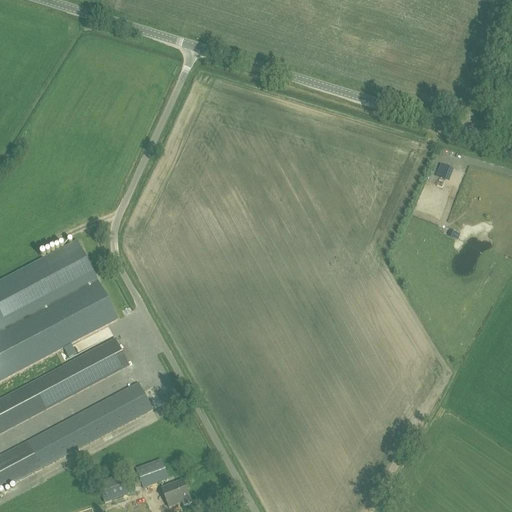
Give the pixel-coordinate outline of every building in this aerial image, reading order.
[(459,234),(450,230),(448,235),(457,239),(459,234)] [(0,383),(118,321),(76,242),(0,282),(0,383)] [(0,491),(153,411),(139,384),(0,457),(0,435),(129,367),(115,340),(0,400),(0,491)] [(140,477),(165,468),(162,459),(137,468),(140,477)] [(165,468),(140,477),(144,489),(169,480),(165,468)] [(120,477),(98,485),(105,504),(127,496),(120,477)] [(143,486),(139,477),(132,480),(136,489),(143,486)] [(184,507),(192,504),(183,480),(161,489),(169,508),(182,503),(184,507)]
